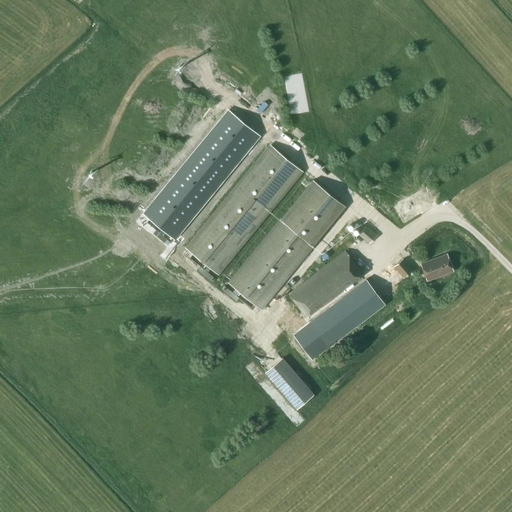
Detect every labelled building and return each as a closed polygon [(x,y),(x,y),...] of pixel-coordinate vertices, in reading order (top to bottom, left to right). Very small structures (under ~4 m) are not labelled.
[(302,172),(270,145),(186,248),(208,266),(205,270),(201,267),(198,271),(213,282),(216,279),(208,273),(211,269),(219,275),(302,172)] [(345,206),(312,180),(228,283),(236,289),(233,292),(225,286),(222,289),(236,302),(239,298),(236,295),(239,292),(261,310),(345,206)] [(376,235),(366,226),(358,235),(369,244),(376,235)] [(345,252),(290,294),(307,316),(362,274),(345,252)] [(446,253),(420,264),(427,280),(453,270),(446,253)] [(412,270),(403,259),(394,266),(403,278),(412,270)] [(366,279),(293,334),(312,360),(385,304),(366,279)] [(398,312),(411,305),(406,296),(393,303),(398,312)] [(268,370),(299,408),(317,393),(286,355),(268,370)]
